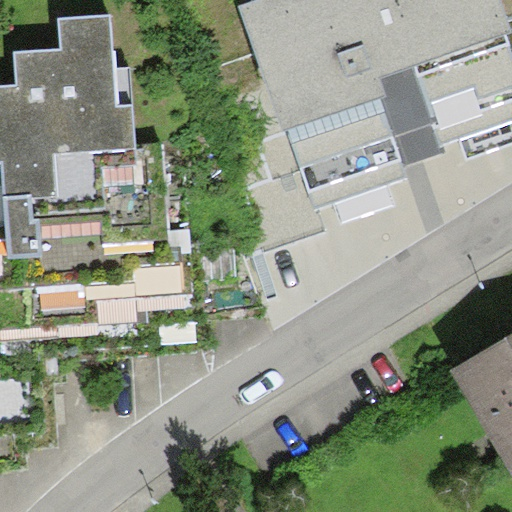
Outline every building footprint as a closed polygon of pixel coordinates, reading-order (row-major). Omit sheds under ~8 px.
[(199,299),(195,224),(184,224),(183,190),(160,191),(157,131),(129,132),(127,78),(110,78),(106,0),(56,3),(57,37),(11,39),(13,73),(0,73),(0,449),(26,449),(25,431),(54,429),(51,363),(34,363),(33,334),(59,333),(60,348),(198,343),(211,342),(209,298),(199,299)] [(511,0),(344,0),(258,32),(325,211),(511,140),(511,0)] [(199,299),(209,298),(259,296),(241,225),(195,224),(199,299)] [(501,436),(511,429),(511,321),(454,354),(501,436)] [(511,429),(501,436),(511,454),(511,429)]
